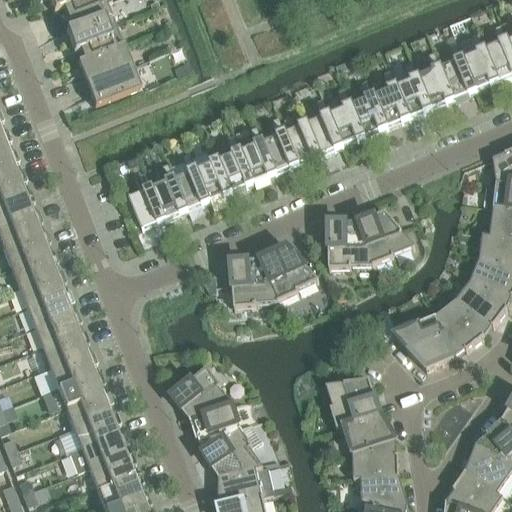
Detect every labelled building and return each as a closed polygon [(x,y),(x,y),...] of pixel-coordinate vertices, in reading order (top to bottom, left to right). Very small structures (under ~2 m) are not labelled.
[(29,0),(33,8),(54,0),(29,0)] [(68,23),(111,7),(108,0),(61,0),(49,5),(54,17),(63,13),(68,23)] [(69,47),(115,29),(108,9),(111,8),(111,7),(68,23),(72,34),(65,37),(69,47)] [(84,65),(123,50),(115,29),(69,47),(73,58),(80,55),(84,65)] [(511,82),(511,57),(507,46),(501,31),(494,34),(500,49),(485,55),(499,88),(511,82)] [(463,64),(477,97),(499,88),(485,55),(479,40),(472,43),(478,58),(463,64)] [(441,73),(455,107),(477,97),(463,64),(457,49),(450,52),(456,67),(441,73)] [(86,90),(132,72),(123,50),(84,65),(77,67),(86,90)] [(455,107),(441,73),(435,58),(427,61),(434,76),(419,83),(433,116),(455,107)] [(345,68),(336,72),(339,78),(347,74),(345,68)] [(397,92),(411,125),(433,116),(419,83),(412,68),(405,71),(412,86),(397,92)] [(132,72),(86,90),(94,112),(140,94),(132,72)] [(374,101),(388,134),(411,125),(397,92),(390,77),(383,80),(389,95),(374,101)] [(352,110),(366,144),(388,134),(374,101),(368,86),(361,89),(367,104),(352,110)] [(330,120),(344,153),(366,144),(352,110),(346,96),(338,98),(345,113),(330,120)] [(307,129),(321,162),(344,153),(330,120),(323,105),(316,108),(323,123),(307,129)] [(285,138),(299,171),(321,162),(307,129),(301,114),(294,117),(300,132),(285,138)] [(263,147),(277,181),(299,171),(285,138),(279,123),(272,126),(278,141),(263,147)] [(241,157),(255,190),(277,181),(263,147),(257,132),(250,135),(256,150),(241,157)] [(219,166),(233,199),(255,190),(241,157),(235,142),(228,145),(234,160),(219,166)] [(197,175),(211,208),(233,199),(219,166),(213,151),(206,154),(212,169),(197,175)] [(497,191),(511,188),(511,158),(494,166),(497,191)] [(0,161),(0,184),(15,179),(7,159),(0,161)] [(211,208),(197,175),(190,160),(183,163),(190,178),(175,184),(189,218),(211,208)] [(152,194),(166,227),(189,218),(175,184),(168,169),(161,172),(167,187),(152,194)] [(0,184),(0,207),(23,199),(15,179),(0,184)] [(166,227),(152,194),(146,179),(139,182),(145,197),(129,203),(143,236),(166,227)] [(511,188),(497,191),(488,192),(485,214),(494,215),(511,217),(511,188)] [(0,207),(0,231),(31,219),(23,199),(0,207)] [(511,217),(494,215),(491,243),(490,243),(511,246),(511,217)] [(0,231),(0,246),(3,253),(38,239),(31,219),(0,231)] [(358,230),(375,273),(395,265),(394,263),(414,255),(416,254),(386,219),(386,220),(358,230)] [(375,273),(358,230),(329,231),(330,276),(352,276),(352,273),(373,273),(375,273)] [(3,253),(10,273),(46,259),(38,239),(3,253)] [(480,267),(511,279),(511,246),(490,243),(491,243),(483,242),(480,267)] [(260,268),(280,309),(299,300),(298,298),(318,289),(319,287),(287,255),(287,256),(260,268)] [(10,273),(18,294),(54,280),(46,259),(10,273)] [(511,279),(480,267),(471,289),(507,317),(508,316),(511,305),(511,279)] [(280,309),(260,268),(231,270),(235,316),(257,314),(257,311),(278,309),(279,310),(280,309)] [(18,294),(26,314),(62,300),(54,280),(18,294)] [(217,300),(215,283),(202,286),(211,300),(217,300)] [(456,309),(484,345),(485,344),(493,333),(494,334),(507,317),(471,289),(456,309)] [(34,334),(70,320),(62,300),(26,314),(34,334)] [(484,345),(456,309),(437,324),(454,366),(466,357),(467,358),(484,345)] [(34,334),(41,354),(77,340),(70,320),(34,334)] [(454,366),(437,324),(417,332),(418,334),(398,343),(398,342),(396,344),(427,377),(428,377),(454,366)] [(49,374),(85,361),(77,340),(41,354),(49,374)] [(49,374),(57,395),(93,381),(85,361),(49,374)] [(190,427),(234,413),(233,412),(219,395),(222,393),(208,376),(172,404),(190,427)] [(57,395),(65,415),(101,401),(93,381),(57,395)] [(345,434),(381,423),(370,387),(327,393),(327,395),(334,415),(331,416),(338,437),(345,435),(345,434)] [(73,435),(109,421),(101,401),(65,415),(73,435)] [(234,413),(190,427),(197,448),(199,447),(203,461),(242,436),(234,413)] [(73,435),(81,455),(116,441),(109,421),(73,435)] [(353,462),(397,448),(381,423),(345,434),(345,435),(353,462)] [(477,451),(511,475),(511,436),(504,426),(487,441),(488,442),(477,451)] [(244,434),(242,436),(203,461),(219,485),(257,476),(257,477),(264,475),(263,473),(251,455),(263,447),(252,431),(244,434)] [(88,475),(124,461),(116,441),(81,455),(88,475)] [(7,460),(17,456),(13,444),(2,448),(7,460)] [(397,448),(353,462),(355,487),(362,486),(400,484),(399,462),(398,463),(397,448)] [(511,480),(511,475),(477,451),(466,479),(498,501),(498,500),(511,480)] [(17,456),(7,460),(11,472),(22,468),(17,456)] [(88,475),(96,495),(132,481),(124,461),(88,475)] [(219,511),(230,511),(263,504),(275,501),(269,474),(264,475),(257,477),(257,476),(219,485),(219,511)] [(447,510),(453,511),(498,511),(504,504),(498,500),(498,501),(466,479),(454,497),(455,498),(447,510)] [(102,511),(113,511),(140,502),(132,481),(96,495),(102,511)] [(362,511),(408,511),(400,484),(362,486),(362,511)] [(22,501),(33,497),(28,485),(18,489),(22,501)] [(6,507),(17,503),(12,491),(2,495),(6,507)] [(33,497),(22,501),(26,511),(29,511),(38,509),(33,497)] [(143,511),(140,502),(113,511),(143,511)] [(20,511),(17,503),(6,507),(8,511),(20,511)]
